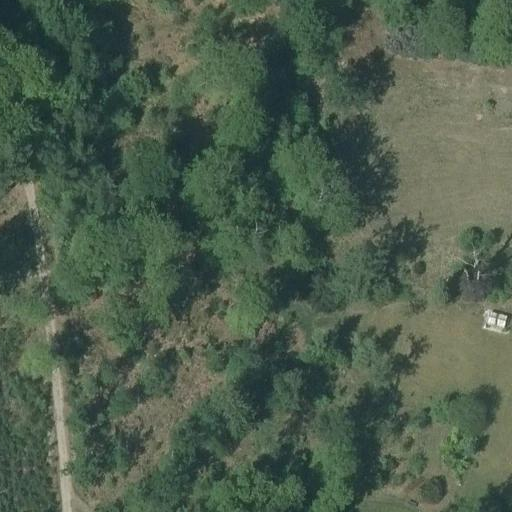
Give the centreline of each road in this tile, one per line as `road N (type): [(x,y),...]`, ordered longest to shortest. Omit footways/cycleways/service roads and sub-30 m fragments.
road 1 (track): [(0,43),(41,276)]
road 2 (track): [(41,276),(62,511)]
